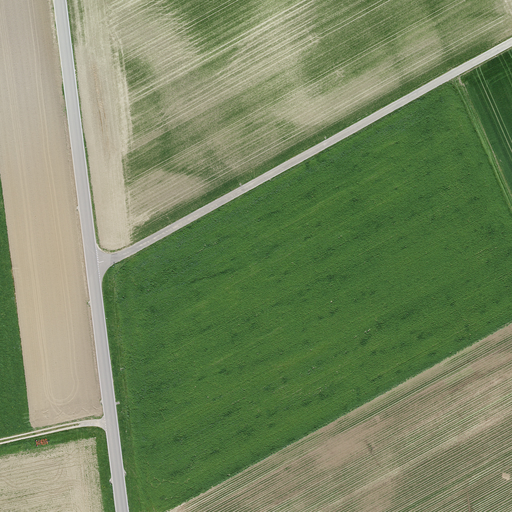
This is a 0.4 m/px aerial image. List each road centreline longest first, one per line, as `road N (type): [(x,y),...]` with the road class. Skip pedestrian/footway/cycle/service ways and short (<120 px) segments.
road 1 (unclassified): [(511,41),(124,254),(91,264)]
road 2 (tertiary): [(59,0),(91,264)]
road 3 (tertiary): [(91,264),(122,511)]
